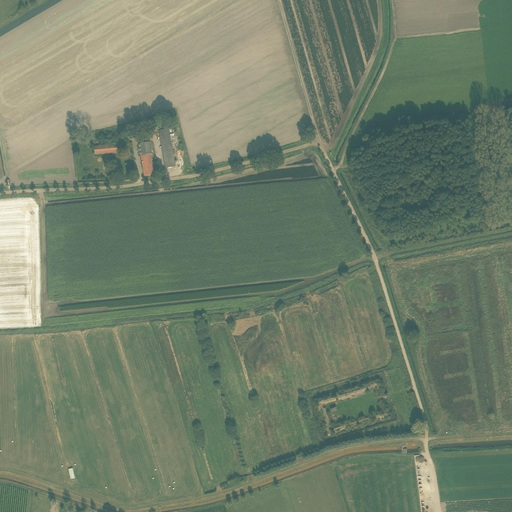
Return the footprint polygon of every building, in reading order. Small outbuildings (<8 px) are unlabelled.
[(153,126),(157,129),(157,130),(162,125),(158,122),(153,126)] [(158,131),(165,169),(175,167),(168,129),(158,131)] [(141,156),(150,154),(152,154),(150,142),(138,145),(140,156),(141,156)] [(118,153),(117,144),(94,147),(94,155),(118,153)] [(159,174),(159,170),(153,171),(150,154),(141,156),(144,177),(159,174)]
